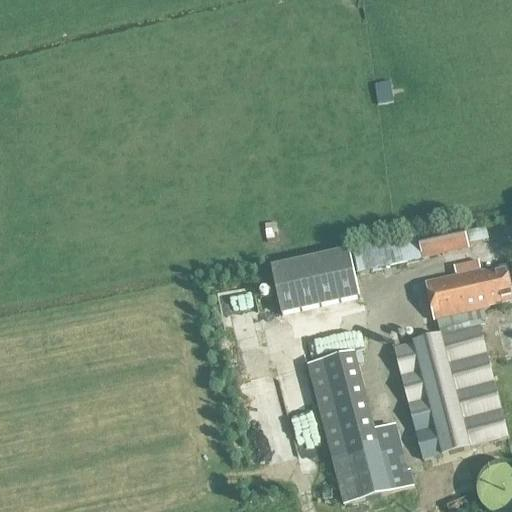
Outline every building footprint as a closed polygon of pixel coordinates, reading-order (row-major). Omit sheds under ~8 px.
[(469,250),(464,229),(418,239),(418,238),(354,252),(359,276),(423,262),(423,260),(469,250)] [(282,317),(360,299),(350,253),(272,270),(282,317)] [(511,291),(507,268),(492,271),(482,273),(480,261),(455,266),(457,278),(426,284),(434,323),(436,323),(440,338),(395,351),(424,460),(442,456),(444,459),(471,451),(470,447),(509,438),(481,328),(472,330),(468,314),(492,310),(491,308),(511,303),(511,291)] [(376,432),(355,356),(309,368),(346,507),(412,489),(395,427),(376,432)] [(511,511),(511,465),(502,465),(493,468),(485,475),(480,483),(479,493),(480,502),(485,511),(486,511),(511,511)]
